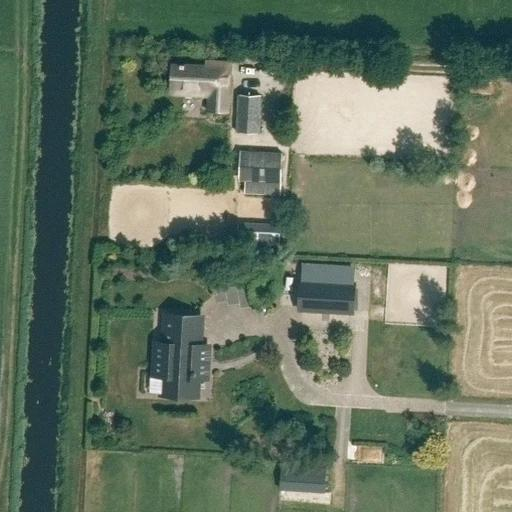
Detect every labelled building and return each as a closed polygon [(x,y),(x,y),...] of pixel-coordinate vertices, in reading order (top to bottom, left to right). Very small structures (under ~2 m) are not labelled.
[(228,112),(229,74),(206,73),(206,67),(172,66),(171,92),(210,94),(210,111),(228,112)] [(260,134),(261,95),(238,94),(237,133),(260,134)] [(239,181),(245,181),(281,183),(282,153),(240,151),(239,181)] [(278,243),(278,231),(237,230),(237,242),(278,243)] [(354,315),(356,282),(299,279),(297,312),(354,315)] [(198,345),(199,316),(167,315),(166,343),(156,343),(155,375),(164,375),(164,394),(195,396),(196,377),(206,377),(208,345),(198,345)] [(323,492),(324,483),(281,479),(280,488),(323,492)]
